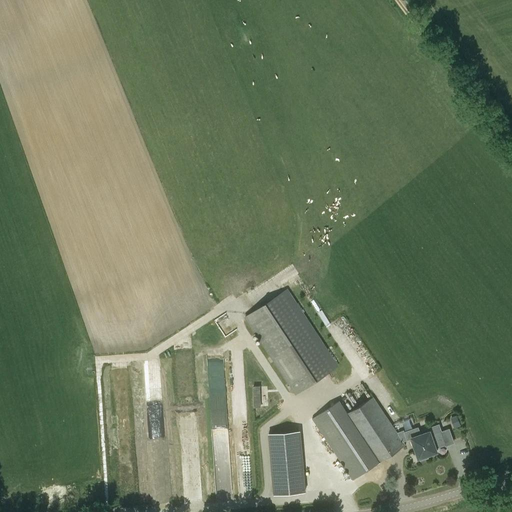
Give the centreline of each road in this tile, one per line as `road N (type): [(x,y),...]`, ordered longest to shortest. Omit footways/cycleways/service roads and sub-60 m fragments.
road 1 (track): [(397,0),(511,148)]
road 2 (tertiary): [(388,511),(511,477)]
